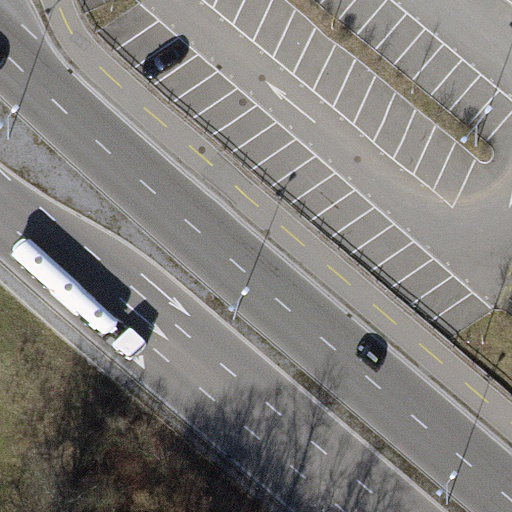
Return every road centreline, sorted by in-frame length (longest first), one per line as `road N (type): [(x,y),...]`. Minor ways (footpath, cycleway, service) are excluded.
road 1 (primary): [(511,498),(0,49)]
road 2 (primary): [(0,202),(38,242),(369,511)]
